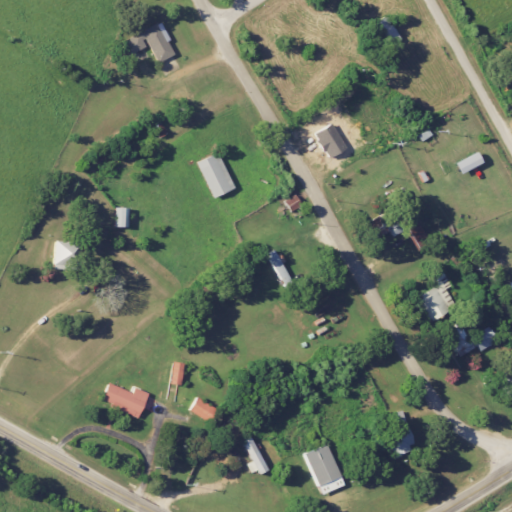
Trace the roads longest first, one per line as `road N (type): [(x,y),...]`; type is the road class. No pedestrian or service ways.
road 1 (tertiary): [(511,448),(467,433),(438,408),(201,0)]
road 2 (secondary): [(511,469),(444,511),(140,506),(0,431)]
road 3 (residential): [(511,149),(428,0)]
